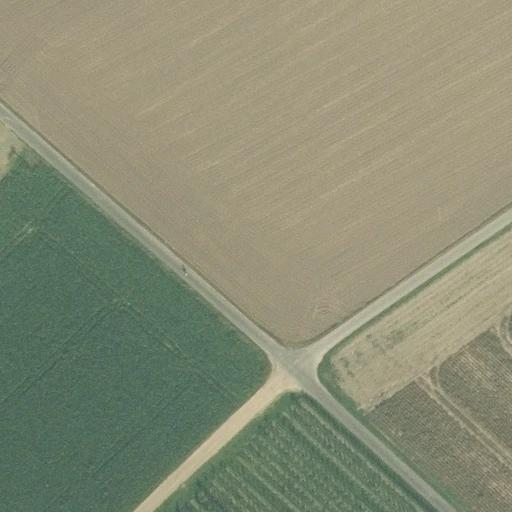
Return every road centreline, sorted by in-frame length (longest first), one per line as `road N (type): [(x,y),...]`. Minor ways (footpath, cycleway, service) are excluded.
road 1 (track): [(0,113),(290,367)]
road 2 (track): [(290,367),(511,214)]
road 3 (track): [(290,367),(448,511)]
road 4 (track): [(139,511),(290,367)]
